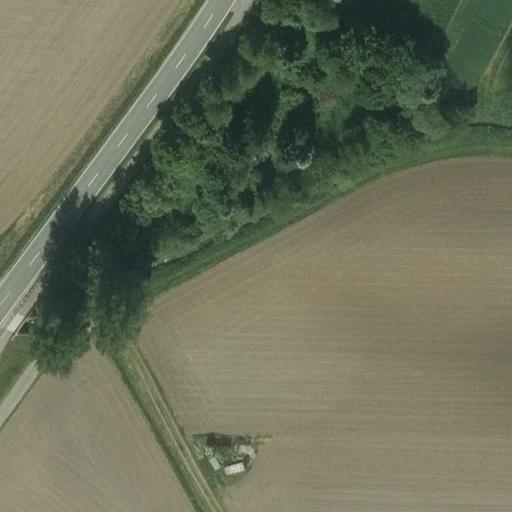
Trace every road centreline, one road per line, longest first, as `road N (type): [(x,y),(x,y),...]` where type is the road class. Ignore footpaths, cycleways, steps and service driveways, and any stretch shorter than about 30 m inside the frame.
road 1 (secondary): [(0,304),(221,0)]
road 2 (track): [(50,346),(89,325),(111,330),(217,511)]
